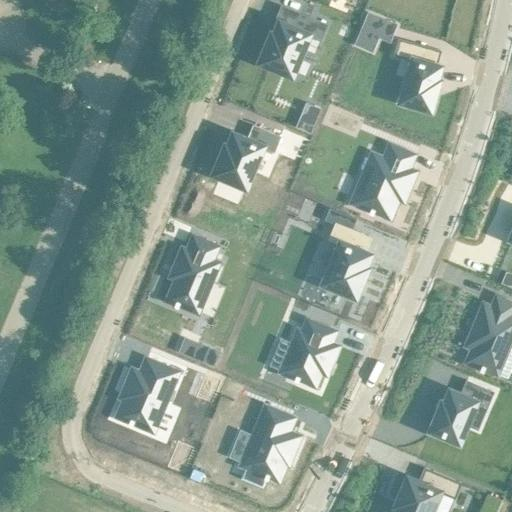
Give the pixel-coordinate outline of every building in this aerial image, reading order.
[(319,40),(326,24),(299,13),(293,27),(279,21),(273,34),(271,33),(259,62),(292,75),(308,35),(319,40)] [(395,25),(368,14),(362,29),(388,40),(395,25)] [(435,92),(438,80),(436,79),(440,66),(436,65),(440,51),(399,39),(394,55),(412,60),(400,101),(430,110),(431,107),(435,92)] [(253,125),(247,139),(233,133),(227,146),(225,145),(213,174),(246,187),(262,147),(273,151),(280,136),(253,125)] [(372,214),(373,211),(389,217),(397,198),(403,200),(414,172),(407,168),(413,155),(389,145),(384,159),(372,154),(352,202),(370,210),(369,213),(372,214)] [(339,243),(322,283),(355,296),(363,278),(367,268),(364,266),(370,254),(364,251),(370,238),(335,223),(329,238),(339,243)] [(177,307),(179,304),(197,311),(217,263),(211,261),(216,247),(193,237),(187,251),(182,249),(171,276),(176,278),(168,299),(175,302),(174,305),(177,307)] [(483,304),(467,345),(473,348),(467,361),(481,367),(480,370),(483,371),(484,368),(496,373),(507,378),(511,365),(511,336),(511,334),(511,316),(508,315),(511,306),(511,303),(496,297),(492,308),(483,304)] [(297,381),(298,378),(314,385),(320,371),(325,373),(336,346),(329,343),(334,331),(307,320),(302,332),(297,330),(281,371),(295,377),(294,380),(297,381)] [(131,425),(133,422),(153,430),(177,372),(146,359),(140,373),(132,370),(121,397),(125,398),(118,416),(130,421),(128,424),(131,425)] [(442,401),(430,430),(459,442),(475,402),(486,407),(493,392),(466,380),(460,394),(450,390),(444,402),(442,401)] [(265,407),(241,465),(246,467),(242,478),(262,486),(265,478),(267,479),(268,476),(278,480),(285,462),(287,463),(298,436),(287,432),(293,418),(265,407)] [(398,507),(395,511),(430,511),(431,510),(435,511),(447,511),(454,498),(460,483),(424,468),(418,481),(407,477),(399,495),(395,505),(398,507)]
